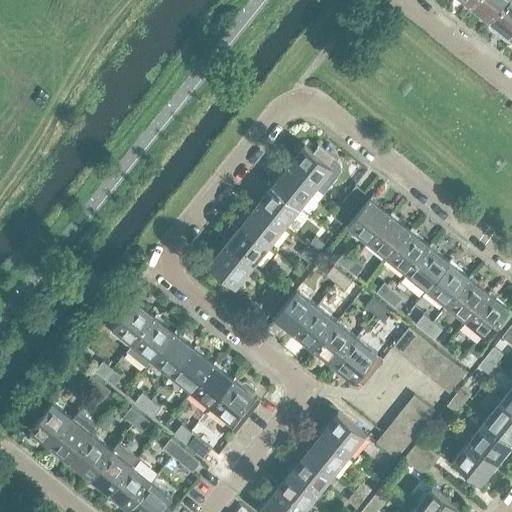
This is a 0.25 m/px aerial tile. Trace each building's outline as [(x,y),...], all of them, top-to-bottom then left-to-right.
[(472,0),(470,3),(490,19),(504,0),(472,0)] [(511,31),(511,0),(504,0),(490,19),(510,34),(511,31)] [(304,143),(287,165),(314,187),(315,186),(322,192),(339,172),(340,169),(341,165),(340,161),(337,158),(318,143),(317,144),(318,144),(313,151),(304,143)] [(287,165),(271,184),(299,206),(314,187),(287,165)] [(271,184),(256,204),(283,225),(299,206),(271,184)] [(340,206),(348,213),(365,192),(356,185),(340,206)] [(368,240),(390,212),(370,195),(347,223),(368,240)] [(256,204),(240,223),(267,245),(283,225),(256,204)] [(348,213),(340,206),(333,214),(342,221),(348,213)] [(390,212),(368,240),(387,256),(410,228),(390,212)] [(240,223),(224,243),(252,265),(267,245),(240,223)] [(429,244),(410,228),(387,256),(407,272),(429,244)] [(315,235),(308,244),(317,252),(325,242),(315,235)] [(252,265),(224,243),(208,263),(236,285),(252,265)] [(317,252),(308,244),(299,254),(309,262),(317,252)] [(429,244),(407,272),(427,288),(449,260),(429,244)] [(347,267),(354,258),(345,250),(337,260),(347,267)] [(354,258),(347,267),(356,275),(364,265),(354,258)] [(449,260),(427,288),(446,303),(469,276),(449,260)] [(336,281),(343,272),(334,265),(326,274),(336,281)] [(343,272),(336,281),(345,289),(353,280),(343,272)] [(285,275),(277,285),(285,292),(293,282),(285,275)] [(489,291),(469,276),(446,303),(466,319),(489,291)] [(386,299),(393,289),(384,282),(376,291),(386,299)] [(285,292),(277,285),(261,304),(270,311),(285,292)] [(294,331),(315,304),(295,288),(273,315),(294,331)] [(403,296),(393,289),(386,299),(396,306),(403,296)] [(509,308),(489,291),(466,319),(486,336),(509,308)] [(375,313),(382,303),(372,296),(365,306),(375,313)] [(132,342),(154,314),(133,298),(112,325),(132,342)] [(391,310),(382,303),(375,313),(384,320),(391,310)] [(335,320),(315,304),(294,331),(313,347),(335,320)] [(425,330),(433,321),(423,313),(416,323),(425,330)] [(154,314),(132,342),(126,349),(145,365),(152,357),(173,330),(154,314)] [(335,320),(313,347),(333,362),(355,335),(335,320)] [(443,328),(433,321),(425,330),(435,338),(443,328)] [(511,323),(502,335),(511,343),(511,341),(511,323)] [(401,353),(417,332),(408,325),(391,345),(401,353)] [(173,330),(152,357),(171,373),(193,346),(173,330)] [(417,332),(401,353),(411,361),(427,340),(417,332)] [(89,358),(101,343),(92,335),(79,351),(89,358)] [(355,335),(333,362),(354,379),(375,351),(355,335)] [(427,340),(411,361),(420,368),(436,348),(427,340)] [(193,346),(171,373),(191,389),(213,361),(193,346)] [(494,346),(486,355),(496,362),(503,353),(494,346)] [(446,356),(436,348),(420,368),(430,376),(446,356)] [(468,349),(461,358),(470,366),(477,356),(468,349)] [(496,362),(486,355),(479,364),(488,372),(496,362)] [(446,356),(430,376),(439,383),(455,363),(446,356)] [(104,376),(111,367),(103,360),(96,369),(104,376)] [(213,361),(191,389),(211,405),(233,377),(213,361)] [(455,363),(439,383),(448,390),(464,370),(455,363)] [(122,375),(111,367),(104,376),(114,384),(122,375)] [(93,390),(100,381),(92,375),(85,384),(93,390)] [(233,377),(211,405),(231,421),(253,393),(255,390),(255,387),(246,380),(242,380),(240,383),(233,377)] [(100,381),(93,390),(104,399),(111,389),(100,381)] [(462,385),(455,394),(464,401),(472,392),(462,385)] [(511,385),(501,399),(511,408),(511,385)] [(143,408),(151,399),(142,392),(135,400),(143,408)] [(413,392),(405,403),(425,419),(433,409),(413,392)] [(464,401),(455,394),(447,404),(457,411),(464,401)] [(151,399),(143,408),(153,416),(161,406),(151,399)] [(511,408),(501,399),(485,419),(511,440),(511,408)] [(50,444),(71,417),(51,401),(29,428),(50,444)] [(405,403),(397,412),(418,428),(425,419),(405,403)] [(133,421),(140,412),(132,407),(125,416),(133,421)] [(78,409),(71,417),(50,444),(69,460),(91,432),(98,425),(78,409)] [(321,430),(348,452),(365,431),(338,410),(321,430)] [(150,421),(140,412),(133,421),(144,429),(150,421)] [(418,428),(397,412),(390,422),(410,438),(418,428)] [(511,441),(511,440),(485,419),(469,439),(496,461),(511,441)] [(410,438),(390,422),(383,431),(403,447),(410,438)] [(183,439),(190,430),(182,423),(174,433),(183,439)] [(212,447),(190,430),(183,439),(204,456),(212,447)] [(321,430),(306,450),(333,472),(348,452),(321,430)] [(403,447),(383,431),(376,440),(395,456),(403,447)] [(91,432),(69,460),(89,475),(111,448),(91,432)] [(171,453),(179,444),(171,437),(163,446),(171,453)] [(419,438),(412,448),(433,464),(440,455),(419,438)] [(496,461),(469,439),(453,459),(480,481),(496,461)] [(112,449),(111,448),(89,475),(109,491),(131,464),(132,465),(139,456),(119,440),(112,449)] [(179,444),(171,453),(193,470),(201,461),(179,444)] [(433,464),(412,448),(404,457),(425,473),(433,464)] [(306,450),(290,470),(317,492),(333,472),(306,450)] [(150,479),(132,465),(131,464),(109,491),(129,507),(150,479)] [(290,470),(274,490),(301,511),(317,492),(290,470)] [(157,511),(171,495),(150,479),(129,507),(135,511),(157,511)] [(361,480),(354,489),(364,497),(371,488),(361,480)] [(415,506),(422,511),(454,511),(458,507),(431,486),(415,506)] [(364,497),(354,489),(347,498),(357,506),(364,497)] [(300,511),(301,511),(274,490),(258,510),(259,511),(300,511)] [(369,501),(379,509),(387,499),(377,492),(369,501)] [(375,511),(379,509),(369,501),(361,511),(362,511),(375,511)]
